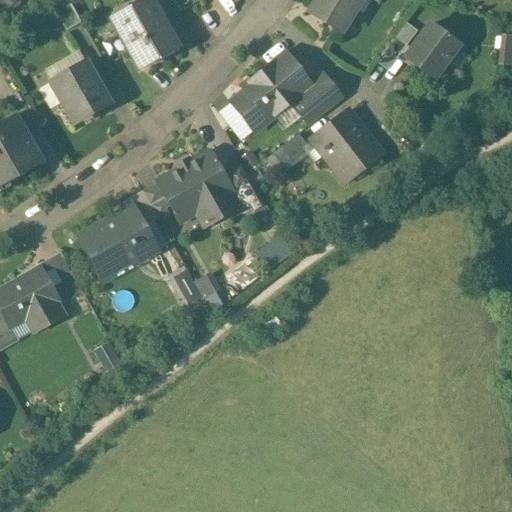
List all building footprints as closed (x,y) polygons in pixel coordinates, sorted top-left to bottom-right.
[(66,0),(57,0),(50,4),(65,32),(80,24),(66,0)] [(148,0),(110,21),(138,70),(160,58),(159,56),(174,48),(175,49),(176,49),(148,0)] [(315,0),(315,1),(317,2),(309,14),(341,33),(354,11),(360,0),(315,0)] [(455,46),(428,26),(404,58),(433,80),(447,61),(445,59),(455,46)] [(511,35),(500,35),(499,64),(511,64),(511,35)] [(394,38),(377,61),(388,70),(406,46),(394,38)] [(285,55),(273,65),(272,65),(248,84),(251,88),(230,104),(252,133),(288,105),(309,88),(310,87),(285,55)] [(99,89),(85,64),(51,83),(62,103),(61,104),(72,124),(106,105),(98,90),(99,89)] [(309,88),(288,105),(299,119),(321,102),(309,88)] [(346,113),(311,140),(344,183),(380,156),(346,113)] [(15,115),(0,123),(0,186),(6,183),(7,184),(43,164),(15,115)] [(297,135),(271,155),(281,168),(307,148),(297,135)] [(207,155),(189,165),(187,161),(175,168),(177,172),(158,183),(157,181),(155,182),(157,185),(169,207),(176,218),(193,209),(200,221),(213,214),(224,217),(238,209),(237,207),(237,205),(222,177),(214,164),(215,163),(214,162),(213,161),(212,160),(208,153),(206,154),(207,155)] [(256,192),(241,166),(222,177),(236,203),(256,192)] [(157,185),(142,193),(157,220),(167,215),(164,210),(169,207),(157,185)] [(142,193),(141,192),(121,204),(125,211),(131,208),(142,228),(157,220),(142,193)] [(125,211),(79,237),(104,281),(106,280),(102,273),(134,255),(138,262),(155,252),(142,228),(131,208),(125,211)] [(282,237),(254,252),(264,270),(292,255),(282,237)] [(59,254),(47,261),(59,282),(71,275),(59,254)] [(212,310),(229,298),(210,271),(193,283),(212,310)] [(17,282),(0,291),(0,312),(9,328),(10,327),(24,319),(32,333),(62,317),(54,303),(56,302),(39,272),(18,284),(17,282)] [(0,312),(0,337),(12,331),(10,327),(9,328),(0,312)] [(262,342),(283,327),(274,315),(253,330),(262,342)] [(94,350),(106,371),(121,363),(110,342),(94,350)]
